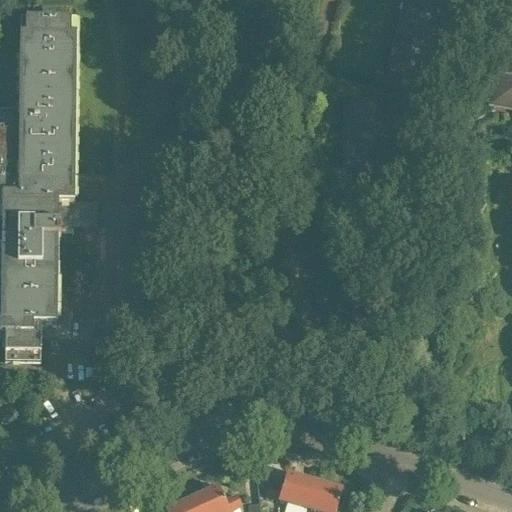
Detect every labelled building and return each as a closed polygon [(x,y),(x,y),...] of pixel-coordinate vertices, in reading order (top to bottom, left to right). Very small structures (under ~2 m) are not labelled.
[(403,0),(382,85),(415,93),(439,0),(403,0)] [(0,236),(0,237),(0,268),(0,337),(4,338),(3,357),(39,357),(39,337),(70,337),(70,345),(101,345),(102,315),(70,314),(70,329),(55,329),(55,314),(59,314),(60,235),(73,235),(73,223),(76,223),(76,207),(73,207),(75,40),(69,40),(69,25),(53,25),(52,19),(41,19),(41,24),(24,24),(24,39),(19,39),(18,142),(16,142),(14,141),(12,140),(11,139),(9,137),(6,136),(4,136),(2,136),(2,133),(0,132),(0,236)] [(511,41),(496,38),(492,64),(498,65),(493,95),(503,110),(511,111),(511,41)] [(160,50),(145,47),(143,57),(140,56),(136,74),(154,77),(160,50)] [(342,178),(376,178),(377,105),(342,105),(342,178)] [(7,421),(13,425),(20,423),(23,417),(21,410),(15,407),(8,409),(5,415),(7,421)] [(278,503),(306,511),(314,484),(286,476),(282,490),(269,486),(265,498),(278,502),(278,503)] [(314,484),(306,511),(307,511),(335,511),(342,492),(314,484)] [(217,489),(191,501),(195,511),(232,511),(240,508),(236,498),(223,503),(217,489)] [(195,511),(191,501),(167,511),(195,511)]
